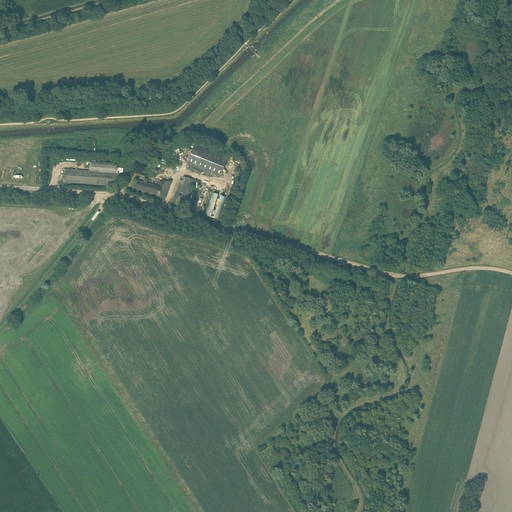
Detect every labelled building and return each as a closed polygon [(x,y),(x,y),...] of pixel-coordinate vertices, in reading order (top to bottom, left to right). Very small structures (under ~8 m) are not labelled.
[(220,177),(228,158),(195,145),(187,164),(220,177)] [(123,179),(123,168),(117,168),(117,164),(90,162),(89,171),(65,169),(64,182),(119,186),(120,179),(123,179)] [(181,176),(173,202),(172,207),(181,210),(191,179),(181,176)] [(142,182),(137,181),(135,188),(159,196),(161,187),(147,183),(148,179),(144,178),(142,182)] [(219,219),(225,196),(212,192),(206,216),(219,219)]
